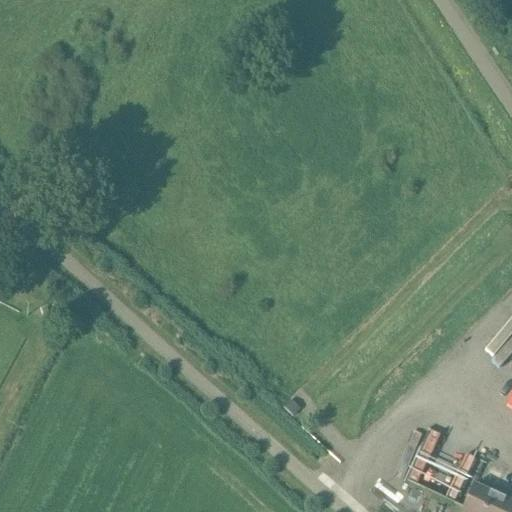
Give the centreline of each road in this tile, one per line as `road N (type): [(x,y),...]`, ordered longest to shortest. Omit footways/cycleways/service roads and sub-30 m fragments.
road 1 (unclassified): [(342,511),(0,201)]
road 2 (unclassified): [(511,107),(440,0)]
